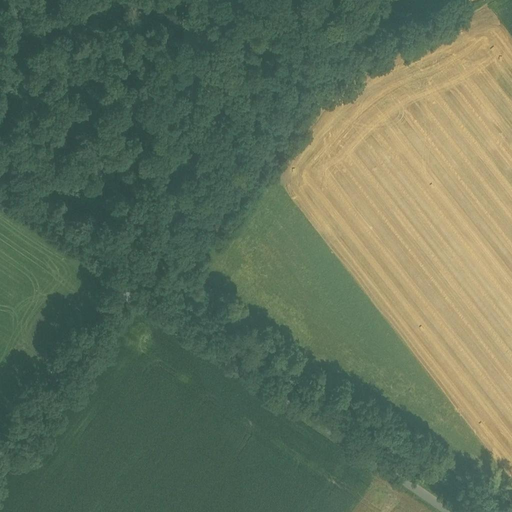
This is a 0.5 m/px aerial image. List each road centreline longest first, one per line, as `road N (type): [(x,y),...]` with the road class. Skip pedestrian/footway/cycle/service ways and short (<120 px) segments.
road 1 (unclassified): [(134,295),(448,511)]
road 2 (unclassified): [(139,288),(344,0)]
road 3 (unclassified): [(0,474),(134,295)]
road 4 (unclassified): [(0,183),(139,288)]
road 5 (track): [(290,76),(440,0)]
